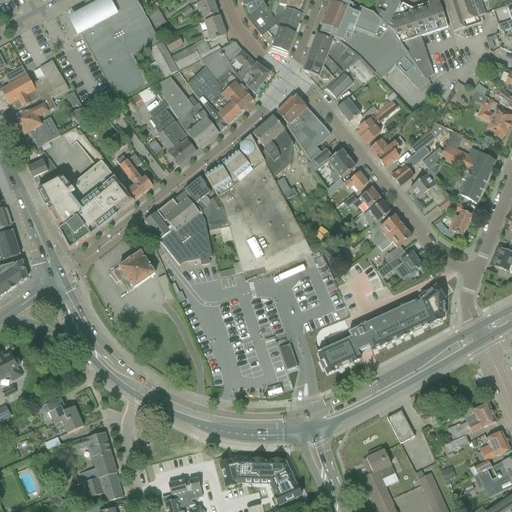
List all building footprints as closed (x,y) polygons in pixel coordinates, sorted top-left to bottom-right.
[(78,29),(118,103),(149,86),(134,58),(160,44),(136,0),(81,0),(89,13),(74,21),(75,23),(74,24),(77,30),(78,29)] [(201,12),(204,20),(218,14),(212,0),(210,0),(196,5),(199,13),(201,12)] [(246,7),(250,17),(265,5),(262,0),(241,0),(244,7),(246,7)] [(287,7),(299,11),(304,0),(274,0),(275,3),(274,2),(274,3),(287,7)] [(353,6),(340,0),(333,0),(331,4),(330,3),(320,27),(323,28),(320,34),(327,37),(335,41),(349,50),(359,58),(381,81),(395,67),(419,92),(429,82),(427,80),(426,80),(408,55),(391,32),(388,28),(372,13),(372,14),(370,13),(360,9),(359,10),(353,7),(353,6)] [(388,28),(391,32),(408,55),(426,80),(434,75),(421,37),(448,29),(438,0),(412,9),(408,7),(406,11),(404,12),(400,10),(399,10),(397,9),(400,4),(392,0),(378,0),(374,9),(372,13),(388,28)] [(442,0),(445,9),(453,33),(465,29),(481,24),(479,18),(475,7),(472,0),(442,0)] [(511,0),(472,0),(479,18),(493,13),(511,6),(511,0)] [(279,30),(295,35),(302,15),(286,9),(287,7),(274,3),(270,13),(276,15),(274,20),(279,30)] [(272,48),(288,53),(295,35),(279,30),(274,20),(265,5),(250,17),(248,18),(272,48)] [(511,6),(493,13),(501,34),(511,30),(511,6)] [(181,14),(185,19),(193,13),(189,8),(181,14)] [(148,16),(156,30),(166,24),(158,10),(148,16)] [(202,34),(205,43),(211,41),(212,41),(226,36),(219,17),(205,22),(208,32),(202,34)] [(511,30),(501,34),(495,37),(499,49),(510,54),(511,53),(511,30)] [(165,43),(171,54),(182,49),(181,46),(183,45),(179,36),(165,43)] [(326,57),(343,74),(359,58),(349,50),(335,41),(327,37),(326,39),(317,36),(311,51),(326,57)] [(246,89),(255,94),(270,75),(256,65),(256,66),(242,52),(235,43),(220,51),(231,66),(236,61),(248,73),(242,81),(246,87),(246,89)] [(148,67),(157,83),(165,78),(166,79),(178,72),(163,44),(151,51),(157,62),(148,67)] [(171,58),(179,72),(200,61),(192,47),(171,58)] [(242,113),(253,103),(250,99),(255,95),(255,94),(246,89),(246,87),(242,81),(242,82),(231,66),(220,51),(201,62),(220,86),(222,89),(219,92),(222,95),(221,96),(228,103),(231,101),(242,113)] [(322,68),(335,81),(343,74),(326,57),(311,51),(307,61),(322,68)] [(343,74),(335,81),(326,90),(336,101),(353,85),(351,83),(355,78),(363,87),(376,76),(359,58),(343,74)] [(309,79),(323,94),(326,90),(335,81),(322,68),(307,61),(303,73),(311,76),(309,79)] [(48,94),(64,85),(65,85),(52,62),(39,69),(45,78),(32,85),(27,76),(10,86),(0,91),(9,107),(13,105),(16,111),(21,108),(22,109),(48,94)] [(5,77),(10,86),(27,76),(22,67),(5,77)] [(231,124),(242,113),(231,101),(228,103),(221,96),(222,95),(219,92),(222,89),(220,86),(205,68),(193,80),(206,95),(212,101),(217,108),(220,111),(224,115),(231,124)] [(170,79),(156,87),(178,121),(179,122),(200,150),(219,135),(207,120),(208,119),(198,105),(194,109),(170,79)] [(221,133),(231,124),(224,115),(220,111),(217,108),(212,101),(206,95),(193,80),(187,86),(198,100),(199,102),(203,100),(207,104),(204,106),(211,117),(211,118),(221,133)] [(48,94),(51,99),(51,100),(58,96),(67,91),(64,85),(48,94)] [(474,91),(476,93),(484,97),(487,91),(478,85),(474,91)] [(137,95),(142,105),(156,98),(150,88),(137,95)] [(505,108),(511,110),(511,97),(510,97),(509,96),(500,89),(495,96),(501,100),(500,103),(502,106),(505,108)] [(475,92),(471,101),(483,106),(482,108),(480,113),(478,118),(491,124),(491,125),(489,130),(496,133),(494,137),(495,137),(501,140),(503,136),(504,137),(505,136),(511,118),(511,116),(497,110),(497,111),(494,116),(487,113),(487,111),(490,111),(493,102),(484,97),(481,95),(475,92)] [(437,96),(430,101),(437,110),(443,106),(444,105),(437,96)] [(288,128),(290,132),(310,113),(295,97),(293,99),(292,98),(277,114),(289,127),(288,128)] [(42,143),(44,146),(51,142),(38,118),(56,108),(51,100),(51,99),(22,115),(23,116),(16,119),(21,129),(22,128),(25,134),(25,135),(26,136),(26,134),(30,132),(37,146),(42,143)] [(336,109),(349,124),(359,115),(360,115),(348,100),(344,103),(336,109)] [(161,104),(148,114),(153,120),(149,123),(154,129),(171,151),(168,153),(179,167),(200,150),(179,122),(177,124),(166,110),(169,108),(164,102),(161,104)] [(361,131),(357,134),(366,146),(380,134),(373,125),(376,122),(378,125),(393,112),(391,110),(387,105),(366,123),(359,128),(361,131)] [(361,117),(366,123),(378,113),(374,107),(361,117)] [(76,121),(78,124),(87,120),(81,109),(77,111),(77,110),(70,114),(75,122),(76,121)] [(297,142),(311,162),(320,154),(315,148),(322,142),(330,136),(325,129),(310,113),(290,132),(297,142)] [(273,117),(262,127),(252,135),(259,142),(265,150),(260,154),(274,180),(286,169),(291,165),(293,145),(285,131),(273,117)] [(447,130),(435,124),(431,132),(436,138),(437,138),(447,130)] [(411,149),(415,155),(424,148),(426,146),(437,138),(436,138),(431,132),(430,133),(411,149)] [(452,132),(446,146),(443,153),(440,159),(439,160),(462,171),(458,179),(465,182),(458,196),(476,205),(495,163),(472,150),(469,156),(457,150),(463,137),(452,132)] [(111,140),(119,151),(125,147),(117,135),(111,140)] [(220,167),(205,176),(210,184),(215,193),(218,197),(222,206),(223,206),(229,230),(233,241),(242,274),(253,272),(264,269),(266,275),(312,255),(273,180),(274,180),(260,154),(250,137),(239,146),(240,147),(240,148),(240,150),(240,152),(237,152),(225,162),(224,163),(220,164),(219,164),(220,166),(220,167)] [(369,150),(385,169),(393,163),(399,158),(396,153),(405,145),(400,139),(390,147),(389,145),(388,145),(386,147),(381,140),(369,150)] [(391,177),(400,187),(413,177),(409,172),(421,162),(430,155),(424,148),(415,155),(397,169),(399,171),(391,177)] [(350,160),(345,155),(342,151),(332,158),(331,156),(327,150),(326,151),(325,149),(320,154),(311,162),(307,165),(314,173),(328,162),(331,166),(328,168),(333,175),(336,172),(341,179),(355,168),(349,161),(350,160)] [(426,161),(422,164),(428,170),(439,160),(440,159),(443,153),(439,149),(426,161)] [(152,187),(145,178),(142,181),(136,173),(134,171),(142,165),(134,155),(126,161),(123,157),(116,162),(120,166),(119,166),(128,178),(134,186),(128,191),(136,201),(152,187)] [(46,173),(51,184),(63,178),(49,159),(28,168),(33,179),(46,173)] [(59,232),(70,253),(91,236),(90,236),(98,230),(99,230),(117,216),(116,216),(121,212),(133,203),(101,162),(70,187),(63,178),(37,192),(45,208),(46,208),(49,212),(48,212),(57,229),(59,232)] [(325,193),(330,199),(334,195),(333,194),(344,186),(348,191),(353,187),(357,193),(368,184),(359,173),(344,185),(341,180),(325,193)] [(432,200),(437,207),(450,197),(430,177),(429,178),(427,175),(410,189),(410,190),(410,189),(415,195),(413,198),(415,201),(418,198),(418,199),(419,200),(427,192),(433,199),(432,200)] [(183,194),(182,194),(197,212),(200,215),(202,213),(207,218),(210,236),(212,236),(212,235),(229,230),(223,206),(222,206),(218,197),(210,202),(206,197),(210,193),(205,187),(206,186),(200,178),(185,191),(185,192),(183,194)] [(275,183),(285,202),(297,195),(294,189),(290,191),(284,179),(275,183)] [(355,210),(363,204),(368,210),(381,200),(372,189),(357,201),(353,196),(343,204),(347,209),(352,205),(355,210)] [(205,221),(182,194),(173,201),(155,215),(155,214),(144,223),(151,232),(150,233),(161,247),(163,246),(180,267),(184,263),(212,258),(205,221)] [(437,207),(441,213),(449,208),(457,211),(461,213),(461,212),(462,212),(464,208),(453,203),(449,199),(450,198),(450,197),(437,207)] [(378,222),(391,212),(382,201),(363,216),(367,221),(365,222),(370,228),(374,225),(377,223),(379,222),(378,222)] [(0,230),(10,227),(6,215),(7,215),(5,208),(0,209),(0,230)] [(374,243),(377,247),(403,227),(391,212),(378,222),(379,222),(377,223),(374,225),(375,227),(380,227),(379,238),(377,237),(377,240),(375,239),(374,243)] [(455,216),(448,231),(462,237),(471,216),(462,212),(461,212),(461,213),(458,218),(455,216)] [(367,256),(372,261),(391,246),(391,245),(392,244),(397,249),(390,255),(393,260),(398,257),(403,252),(400,247),(403,244),(411,238),(403,227),(377,247),(367,256)] [(0,249),(16,244),(13,232),(0,235),(0,249)] [(501,249),(494,268),(507,273),(511,265),(511,243),(507,252),(501,249)] [(16,244),(0,249),(0,262),(20,256),(20,255),(16,244)] [(328,248),(321,254),(335,271),(342,265),(328,248)] [(389,264),(377,273),(383,280),(388,276),(387,274),(388,273),(390,275),(394,271),(396,269),(404,279),(404,280),(408,278),(409,280),(415,275),(414,275),(413,273),(415,272),(422,267),(421,265),(423,264),(419,259),(417,260),(412,254),(407,257),(405,255),(402,257),(400,255),(404,253),(404,252),(397,257),(393,260),(389,264)] [(120,282),(128,293),(155,275),(141,253),(119,268),(119,269),(113,273),(119,282),(120,282)] [(316,261),(319,268),(326,265),(323,257),(316,261)] [(0,298),(27,279),(22,262),(16,266),(14,264),(0,268),(0,298)] [(165,276),(158,279),(167,302),(174,299),(165,276)] [(175,284),(170,287),(174,296),(175,295),(179,294),(175,284)] [(319,358),(321,363),(319,364),(323,372),(325,371),(327,376),(335,372),(338,370),(336,366),(340,364),(342,368),(349,365),(352,364),(360,360),(358,354),(361,352),(361,353),(366,350),(369,348),(370,349),(371,348),(374,347),(376,350),(380,348),(381,349),(386,346),(385,343),(388,341),(390,344),(391,344),(390,343),(395,341),(394,338),(397,336),(399,340),(404,338),(403,334),(406,333),(408,336),(409,335),(413,333),(412,329),(415,328),(416,328),(419,326),(421,329),(429,326),(431,325),(440,321),(442,320),(442,319),(444,318),(444,308),(444,304),(444,300),(445,299),(439,291),(436,287),(433,289),(426,295),(425,294),(421,297),(422,298),(420,300),(421,303),(362,330),(361,327),(348,333),(352,341),(322,355),(323,356),(319,358)] [(179,294),(175,295),(179,304),(185,301),(181,293),(179,294)] [(279,349),(287,371),(298,368),(290,345),(279,349)] [(0,380),(9,376),(12,382),(22,376),(18,368),(20,367),(21,364),(19,361),(16,360),(14,361),(11,355),(4,359),(1,354),(0,354),(0,380)] [(13,387),(2,393),(5,399),(15,393),(16,393),(13,387)] [(51,419),(54,426),(58,424),(78,416),(74,408),(67,412),(61,399),(40,409),(41,413),(47,414),(50,419),(51,419)] [(453,442),(445,446),(449,455),(454,452),(455,453),(469,445),(465,437),(472,434),(487,427),(496,423),(488,405),(473,412),(463,417),(466,423),(460,426),(457,428),(456,426),(447,430),(453,442)] [(391,428),(400,445),(415,437),(406,421),(401,412),(387,419),(391,428)] [(62,423),(67,435),(83,428),(78,416),(58,424),(54,426),(55,426),(62,423)] [(481,464),(473,468),(477,475),(491,468),(488,461),(501,455),(510,451),(501,433),(492,437),(486,440),(488,446),(479,450),(481,453),(477,455),(481,464)] [(104,495),(106,503),(123,498),(116,474),(105,434),(71,444),(74,452),(87,448),(91,461),(93,461),(95,470),(79,475),(87,499),(104,495)] [(57,440),(46,445),(50,453),(61,448),(57,440)] [(395,511),(394,507),(382,481),(395,475),(384,451),(382,452),(381,449),(369,454),(371,457),(363,461),(369,475),(363,478),(378,511),(395,511)] [(222,464),(220,465),(227,489),(229,489),(235,487),(236,486),(236,485),(239,484),(271,485),(277,497),(276,498),(276,500),(279,505),(280,507),(302,497),(298,488),(297,488),(293,479),(295,478),(295,479),(295,478),(295,477),(293,473),(293,472),(292,473),(290,474),(286,463),(283,463),(283,462),(273,462),(273,463),(271,463),(270,463),(269,463),(265,463),(263,463),(263,461),(253,461),(253,462),(247,462),(247,460),(247,459),(242,459),(241,459),(241,460),(241,462),(236,462),(235,462),(232,463),(230,463),(230,462),(228,463),(222,464)] [(477,475),(472,477),(479,491),(484,489),(490,485),(511,474),(511,459),(502,463),(497,466),(491,468),(477,475)] [(441,474),(444,482),(453,478),(449,470),(441,474)] [(446,511),(429,474),(416,480),(430,511),(446,511)] [(511,474),(490,485),(495,496),(511,488),(511,474)] [(166,503),(164,504),(166,511),(203,511),(200,508),(196,509),(196,508),(195,504),(192,505),(191,501),(202,498),(198,479),(189,481),(189,482),(185,483),(184,481),(168,485),(171,496),(165,498),(166,503)] [(461,485),(464,491),(473,487),(470,481),(461,485)] [(49,500),(62,509),(66,502),(54,493),(49,500)] [(506,511),(509,511),(511,508),(511,493),(508,497),(508,496),(484,511),(482,508),(475,511),(506,511)]
